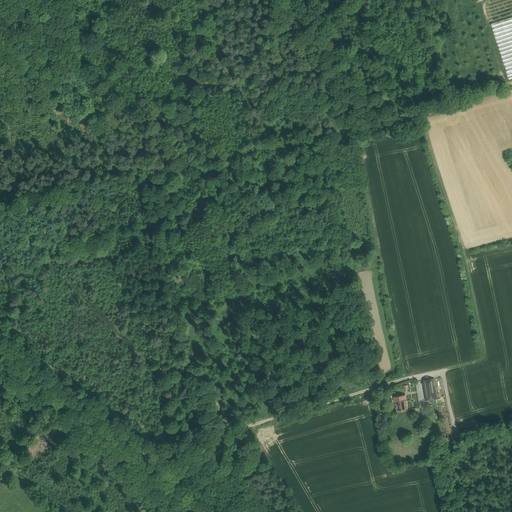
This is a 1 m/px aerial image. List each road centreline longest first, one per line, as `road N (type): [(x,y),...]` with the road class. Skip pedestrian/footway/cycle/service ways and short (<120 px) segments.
road 1 (track): [(143,457),(478,360),(460,246),(417,116),(407,0)]
road 2 (track): [(0,203),(413,117),(511,82)]
road 3 (track): [(0,328),(206,511)]
